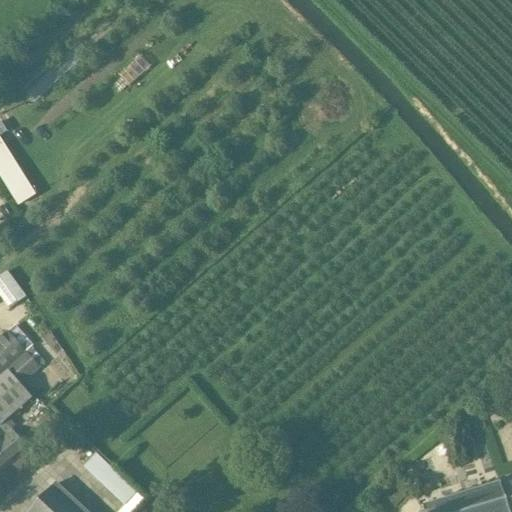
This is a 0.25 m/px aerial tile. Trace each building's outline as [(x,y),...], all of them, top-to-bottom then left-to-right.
[(0,176),(19,208),(36,198),(2,142),(10,138),(3,127),(0,129),(0,176)] [(0,277),(0,298),(9,311),(26,298),(7,273),(0,277)] [(32,400),(22,389),(22,388),(23,387),(40,373),(25,355),(33,348),(15,327),(0,339),(0,469),(26,448),(11,431),(15,428),(9,421),(32,400)] [(98,452),(84,465),(107,490),(121,478),(98,452)] [(84,511),(56,485),(31,511),(84,511)] [(424,511),(511,511),(511,485),(502,489),(501,486),(424,511)]
